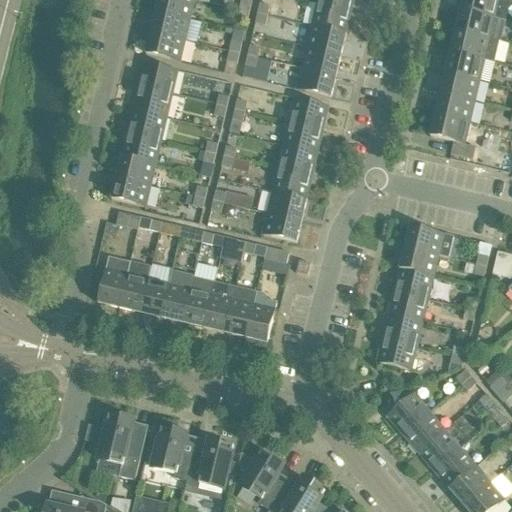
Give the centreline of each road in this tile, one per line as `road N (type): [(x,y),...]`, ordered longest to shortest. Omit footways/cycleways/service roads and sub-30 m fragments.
road 1 (residential): [(53,346),(77,251),(72,196),(120,0)]
road 2 (residential): [(294,402),(346,216),(376,181)]
road 3 (residential): [(294,402),(221,379),(77,361)]
road 4 (residential): [(376,181),(420,0)]
road 5 (residential): [(0,511),(58,450),(73,415),(77,361)]
road 6 (residential): [(395,511),(294,402)]
road 7 (residential): [(511,217),(376,181)]
